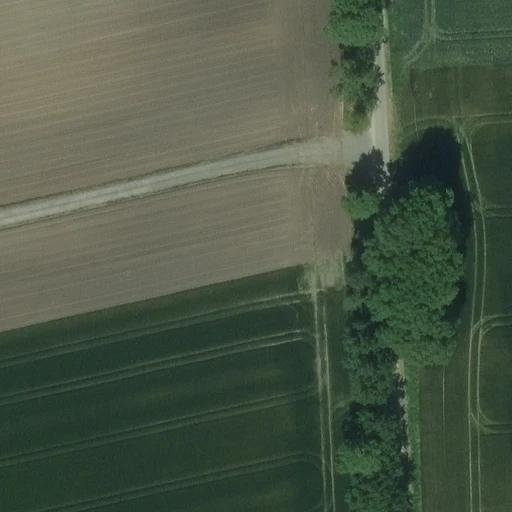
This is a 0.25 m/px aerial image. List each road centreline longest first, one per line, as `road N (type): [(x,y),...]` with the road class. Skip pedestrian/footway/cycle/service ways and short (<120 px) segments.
road 1 (unclassified): [(396,511),(370,0)]
road 2 (track): [(0,205),(373,127)]
